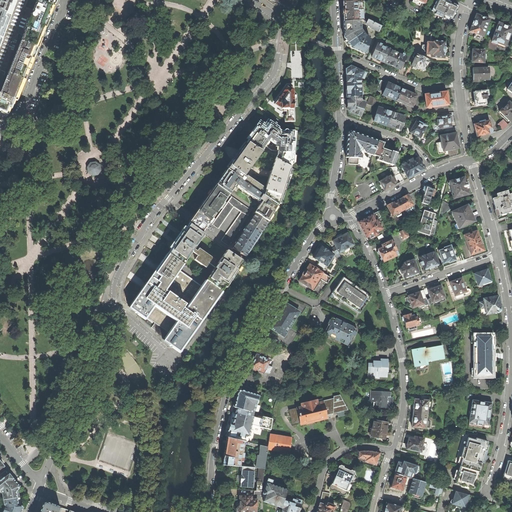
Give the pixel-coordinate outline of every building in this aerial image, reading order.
[(41,1),(38,0),(0,0),(0,110),(5,113),(7,107),(11,109),(15,98),(23,77),(32,55),(40,36),(41,32),(43,32),(52,9),(53,6),(41,1)] [(271,0),(272,0),(281,5),(289,8),(289,7),(292,9),(296,0),(271,0)] [(447,0),(436,0),(431,10),(436,13),(436,11),(444,15),(443,16),(450,20),(450,18),(454,20),(457,14),(456,13),(459,6),(450,1),(447,0)] [(343,11),(343,21),(358,20),(362,20),(362,2),(358,2),(342,2),(343,11)] [(473,23),(470,31),(475,34),(483,37),(489,20),(482,17),(476,15),(473,23)] [(344,41),(346,44),(361,33),(359,30),(358,20),(343,21),(344,31),(344,38),(346,40),(344,41)] [(368,20),(367,23),(367,25),(372,27),(371,28),(378,32),(381,26),(368,20)] [(491,42),(496,44),(497,44),(497,43),(505,46),(511,28),(505,26),(499,23),(492,41),(491,42)] [(356,50),(364,53),(370,40),(368,39),(369,37),(366,36),(365,37),(363,37),(361,33),(346,44),(348,46),(349,45),(350,47),(356,50)] [(387,39),(384,46),(390,48),(393,42),(387,39)] [(445,46),(446,42),(437,41),(432,40),(432,43),(427,42),(427,45),(422,45),(422,51),(426,51),(426,54),(431,55),(431,57),(444,58),(445,53),(445,52),(446,52),(446,51),(447,50),(447,49),(447,48),(446,48),(445,47),(445,46)] [(486,48),(493,51),(496,44),(491,42),(492,41),(490,40),(486,48)] [(379,43),(379,45),(377,44),(372,57),(378,60),(384,62),(390,50),(381,46),(382,44),(379,43)] [(400,69),(405,57),(404,56),(404,54),(402,53),(401,55),(390,50),(384,62),(392,66),(400,69)] [(470,56),(470,61),(472,61),(471,62),(484,63),(484,50),(472,50),(472,51),(471,51),(470,56)] [(410,51),(406,60),(410,62),(412,58),(414,54),(414,53),(410,51)] [(423,70),(424,68),(428,70),(435,63),(428,60),(414,54),(412,58),(414,59),(411,66),(413,67),(412,68),(416,69),(416,68),(417,69),(418,68),(420,69),(423,70)] [(346,70),(346,84),(360,83),(360,78),(360,77),(363,72),(356,69),(349,66),(346,68),(346,70)] [(472,75),(472,80),(489,79),(488,68),(472,69),(472,75)] [(361,92),(360,83),(346,84),(347,90),(347,97),(361,96),(361,95),(361,92)] [(394,86),(387,83),(383,94),(396,100),(401,89),(394,86)] [(293,101),(293,94),(293,89),(290,87),(289,88),(287,87),(286,88),(285,89),(283,92),(280,96),(278,99),(275,103),(282,108),(283,108),(294,108),(293,101)] [(410,93),(401,89),(396,100),(412,107),(417,96),(410,93)] [(488,96),(488,90),(474,92),(475,99),(476,106),(486,105),(486,99),(487,99),(486,96),(488,96)] [(426,108),(448,105),(446,92),(439,93),(436,93),(435,93),(432,93),(432,94),(425,95),(426,108)] [(361,96),(347,97),(347,109),(350,112),(354,113),(354,114),(355,114),(360,116),(360,115),(361,116),(365,103),(365,101),(364,101),(363,102),(362,102),(361,101),(361,96)] [(369,96),(367,103),(374,106),(374,105),(377,99),(369,96)] [(511,104),(509,102),(499,111),(511,122),(511,120),(511,104)] [(287,111),(287,115),(285,115),(285,121),(294,121),(294,108),(283,108),(283,111),(287,111)] [(378,108),(373,121),(380,123),(386,125),(391,112),(378,108)] [(404,117),(391,112),(386,125),(394,128),(400,130),(404,117)] [(436,120),(437,125),(439,125),(439,129),(451,127),(450,122),(453,122),(453,118),(452,115),(449,116),(449,115),(437,117),(438,120),(436,120)] [(503,119),(497,124),(502,130),(508,125),(503,119)] [(291,163),(292,154),(293,154),(295,140),(293,140),(294,131),(294,130),(288,130),(287,129),(285,129),(284,131),(282,131),(280,129),(279,127),(280,124),(278,123),(277,121),(275,121),(273,122),(269,120),(266,124),(264,123),(262,121),(258,126),(256,125),(252,130),(250,134),(251,135),(248,139),(247,141),(253,146),(261,150),(269,140),(275,145),(276,150),(277,154),(276,159),(290,167),(291,163)] [(485,135),(492,133),(489,121),(486,122),(486,120),(479,121),(480,123),(474,125),(475,131),(477,137),(485,135)] [(420,137),(423,133),(426,126),(419,122),(418,123),(415,122),(410,132),(415,135),(420,138),(420,137)] [(361,155),(359,152),(358,152),(358,149),(360,147),(363,148),(363,150),(365,152),(373,155),(378,141),(350,131),(347,133),(347,144),(346,157),(349,158),(358,158),(361,158),(361,155)] [(440,136),(441,142),(443,151),(459,148),(457,142),(459,142),(458,139),(458,136),(457,136),(456,133),(440,136)] [(226,170),(243,182),(246,177),(243,175),(261,150),(253,146),(247,141),(242,148),(232,163),(226,170)] [(397,153),(396,153),(396,151),(393,150),(393,152),(391,151),(391,152),(387,150),(382,148),(384,143),(378,141),(373,155),(378,157),(377,160),(392,166),(393,165),(397,154),(397,153)] [(404,172),(407,179),(424,170),(424,169),(424,167),(423,165),(421,164),(420,161),(418,158),(413,160),(412,158),(408,160),(409,162),(401,166),(404,172)] [(262,189),(260,194),(277,206),(284,185),(290,167),(276,159),(265,190),(262,189)] [(90,163),(87,167),(88,172),(92,175),(97,174),(100,170),(100,165),(95,162),(90,163)] [(221,177),(215,185),(228,194),(236,183),(239,184),(238,187),(259,201),(260,199),(262,201),(254,212),(255,213),(268,221),(277,206),(260,194),(243,182),(226,170),(221,177)] [(260,194),(262,189),(263,187),(246,176),(246,177),(243,182),(260,194)] [(390,176),(379,182),(384,190),(384,191),(390,188),(395,185),(394,183),(396,182),(393,176),(391,178),(390,176)] [(456,179),(449,181),(453,198),(468,194),(467,188),(468,188),(468,187),(467,183),(467,182),(466,182),(465,182),(464,177),(456,179)] [(209,221),(210,222),(222,204),(228,194),(215,185),(209,194),(196,213),(193,217),(189,223),(202,232),(206,226),(209,221)] [(424,193),(421,202),(427,204),(430,195),(432,196),(434,189),(431,188),(429,188),(428,186),(427,187),(426,185),(423,187),(422,189),(424,193)] [(491,195),(493,204),(497,216),(511,212),(511,194),(508,195),(507,191),(491,195)] [(403,198),(397,201),(403,210),(405,209),(406,211),(411,208),(410,206),(413,205),(408,195),(403,198)] [(221,241),(228,246),(252,211),(231,196),(212,224),(218,228),(233,207),(241,212),(221,241)] [(392,203),(387,206),(392,216),(396,214),(397,216),(401,213),(400,212),(403,210),(397,201),(392,203)] [(442,201),(437,219),(453,208),(442,201)] [(457,211),(451,213),(458,229),(474,222),(470,212),(467,205),(456,209),(457,211)] [(429,235),(429,233),(433,220),(435,214),(430,212),(423,211),(421,218),(426,219),(430,221),(429,225),(425,224),(420,222),(417,232),(429,235)] [(264,227),(268,221),(255,213),(248,225),(260,233),(264,227)] [(374,236),(378,235),(376,232),(382,229),(377,218),(375,219),(373,214),(358,222),(362,229),(366,237),(369,236),(373,234),(374,236)] [(202,232),(189,223),(183,232),(172,247),(168,253),(183,264),(189,256),(194,249),(204,234),(202,232)] [(257,238),(260,233),(248,225),(240,236),(253,244),(257,238)] [(405,229),(398,232),(402,240),(409,236),(405,229)] [(468,234),(463,235),(465,241),(467,241),(470,249),(468,249),(470,255),(475,254),(477,253),(480,252),(484,250),(482,244),(482,245),(479,236),(477,231),(473,232),(472,232),(468,233),(468,234)] [(335,237),(336,239),(332,241),(335,246),(338,253),(343,250),(345,253),(350,250),(348,247),(353,245),(346,233),(342,235),(341,234),(335,237)] [(249,250),(253,244),(240,236),(233,248),(245,256),(249,250)] [(391,240),(381,245),(382,247),(378,249),(378,250),(377,250),(377,252),(378,254),(379,255),(380,254),(381,255),(381,256),(380,257),(380,259),(381,260),(382,261),(383,261),(398,254),(393,242),(392,243),(391,240)] [(317,251),(313,257),(320,262),(326,266),(333,255),(333,254),(327,251),(328,250),(327,249),(322,246),(321,245),(317,251)] [(444,249),(438,251),(443,264),(448,262),(449,263),(452,262),(455,260),(454,256),(458,255),(456,248),(452,249),(450,245),(443,248),(444,249)] [(338,253),(335,246),(330,249),(333,251),(337,261),(341,259),(338,253)] [(197,251),(194,249),(189,256),(212,272),(217,265),(213,263),(215,260),(199,248),(197,251)] [(212,272),(206,281),(221,291),(242,261),(227,250),(217,265),(212,272)] [(421,257),(419,257),(421,262),(420,263),(421,266),(422,265),(423,270),(429,268),(430,269),(431,269),(433,269),(433,267),(438,265),(434,252),(425,255),(424,253),(421,255),(421,257)] [(180,351),(221,291),(206,281),(202,286),(179,270),(183,264),(168,253),(153,274),(129,308),(145,318),(147,315),(161,325),(170,331),(164,340),(180,351)] [(414,259),(403,263),(400,267),(400,269),(399,270),(399,271),(400,273),(400,274),(401,274),(402,273),(404,278),(408,277),(411,276),(414,275),(418,273),(414,259)] [(302,275),(298,281),(313,290),(320,279),(326,283),(330,277),(317,269),(314,267),(309,264),(306,270),(305,270),(303,272),(302,274),(302,275)] [(480,272),(474,274),(478,286),(491,281),(487,270),(480,272)] [(340,300),(360,314),(371,297),(343,277),(331,294),(340,300)] [(462,293),(466,292),(461,278),(455,280),(450,282),(451,287),(453,292),(454,296),(456,295),(457,298),(463,296),(462,293)] [(432,303),(435,303),(437,302),(440,300),(439,299),(444,297),(440,286),(433,288),(427,290),(429,295),(428,295),(429,298),(430,298),(432,303)] [(419,292),(422,301),(426,299),(423,290),(418,291),(418,292),(419,292)] [(414,294),(407,296),(412,308),(417,306),(418,309),(424,307),(422,301),(419,292),(418,292),(414,294)] [(340,300),(331,294),(329,297),(333,300),(338,303),(340,300)] [(485,308),(486,313),(486,314),(496,313),(497,312),(499,311),(499,310),(500,307),(499,302),(498,296),(483,299),(484,302),(484,304),(482,304),(483,308),(485,308)] [(269,327),(283,336),(299,312),(284,303),(277,314),(269,327)] [(408,327),(409,330),(416,328),(415,325),(419,324),(417,317),(414,318),(414,315),(411,316),(410,314),(401,316),(402,321),(404,321),(404,323),(406,328),(408,327)] [(323,333),(349,346),(357,329),(343,322),(331,317),(323,333)] [(473,378),(493,378),(493,360),(490,359),(490,356),(490,353),(493,352),(493,334),(473,334),(473,378)] [(425,349),(427,362),(444,359),(442,345),(425,349)] [(428,365),(427,362),(425,349),(425,347),(411,350),(413,357),(414,367),(428,365)] [(263,372),(267,365),(269,361),(264,358),(260,356),(256,354),(253,358),(252,358),(251,359),(250,360),(250,361),(250,362),(251,363),(248,368),(255,371),(255,370),(263,373),(263,372)] [(379,377),(387,377),(387,372),(388,372),(388,371),(388,368),(388,360),(380,359),(380,362),(373,362),(372,364),(368,364),(368,373),(373,373),(373,378),(379,379),(379,377)] [(263,372),(269,373),(272,367),(267,365),(263,372)] [(234,406),(255,412),(259,396),(240,390),(237,392),(236,396),(237,397),(235,401),(234,406)] [(392,397),(390,397),(390,392),(370,391),(370,402),(373,402),(373,408),(390,408),(390,405),(392,405),(392,401),(392,397)] [(334,396),(334,398),(334,413),(337,413),(344,411),(348,410),(340,395),(334,396)] [(331,414),(334,413),(334,398),(322,401),(326,416),(332,415),(331,414)] [(326,416),(322,401),(322,399),(301,404),(302,407),(296,408),(300,423),(300,425),(315,421),(327,418),(326,416)] [(427,408),(428,402),(428,401),(421,400),(414,399),(413,406),(413,414),(427,415),(427,408)] [(489,414),(490,411),(491,409),(490,409),(491,403),(472,400),(469,420),(470,420),(472,423),(476,424),(476,425),(481,426),(481,424),(485,425),(487,423),(488,423),(488,419),(489,419),(489,418),(489,414)] [(253,417),(255,412),(234,406),(233,409),(232,412),(235,413),(235,414),(232,423),(232,424),(229,423),(228,431),(238,434),(238,436),(244,438),(245,435),(249,436),(251,425),(253,417)] [(300,423),(296,408),(288,410),(292,424),(300,423)] [(411,427),(425,428),(429,428),(429,421),(426,421),(427,415),(413,414),(412,419),(411,427)] [(262,419),(253,417),(251,425),(270,430),(272,419),(262,417),(262,419)] [(371,437),(384,439),(386,430),(387,422),(374,420),(371,437)] [(238,434),(228,431),(227,437),(237,440),(238,436),(238,434)] [(269,434),(267,447),(267,450),(289,453),(292,437),(269,434)] [(241,457),(242,450),(242,446),(242,445),(242,444),(241,444),(241,441),(237,440),(227,437),(224,450),(223,458),(223,460),(223,465),(239,466),(240,462),(242,462),(242,458),(241,457)] [(406,449),(421,452),(423,443),(422,443),(423,438),(414,437),(413,439),(408,438),(408,442),(406,449)] [(484,451),(486,445),(487,441),(475,438),(475,440),(467,438),(465,447),(463,447),(460,457),(462,458),(459,466),(478,471),(482,458),(484,459),(484,457),(485,455),(483,455),(484,451)] [(261,467),(261,468),(264,468),(266,455),(267,450),(267,447),(261,446),(260,456),(258,455),(257,464),(262,465),(261,467)] [(364,462),(376,465),(378,459),(380,453),(374,451),(370,451),(366,451),(361,451),(358,451),(358,458),(365,460),(364,462)] [(509,478),(511,479),(511,462),(507,461),(505,467),(503,475),(510,477),(509,478)] [(406,477),(409,478),(410,478),(412,479),(414,473),(416,473),(418,466),(413,465),(413,466),(403,462),(403,463),(399,462),(399,463),(398,463),(396,468),(394,473),(406,477)] [(352,477),(353,476),(355,473),(354,471),(351,469),(350,470),(343,468),(342,466),(340,465),(338,466),(337,468),(337,470),(336,472),(336,474),(334,473),(333,476),(348,484),(349,482),(352,477)] [(454,483),(473,489),(475,483),(476,479),(478,471),(459,466),(458,471),(455,480),(454,483)] [(259,468),(256,491),(261,491),(264,468),(261,468),(259,468)] [(253,482),(253,480),(254,471),(241,471),(241,475),(241,481),(240,487),(253,487),(253,482)] [(15,480),(9,473),(4,477),(3,476),(0,479),(0,493),(2,492),(3,499),(19,496),(18,489),(19,485),(15,480)] [(390,488),(401,492),(404,483),(406,477),(394,473),(392,481),(390,488)] [(340,494),(343,496),(345,495),(346,492),(345,491),(346,489),(348,484),(333,476),(331,479),(333,480),(332,482),(331,484),(330,485),(329,487),(330,489),(332,490),(334,490),(339,493),(340,494)] [(273,505),(281,507),(284,500),(287,490),(271,484),(272,480),(267,479),(262,494),(265,495),(263,501),(270,504),(269,505),(271,506),(273,506),(273,505)] [(409,492),(421,496),(425,482),(413,479),(410,487),(409,492)] [(251,494),(251,497),(252,497),(251,499),(257,500),(260,500),(261,491),(256,491),(254,490),(254,494),(251,494)] [(452,504),(452,505),(464,509),(466,503),(467,504),(469,495),(456,491),(453,499),(452,499),(451,500),(451,501),(450,501),(451,502),(451,503),(452,504)] [(320,501),(328,501),(330,494),(322,492),(320,501)] [(21,504),(19,496),(3,499),(4,504),(5,504),(2,511),(21,511),(23,507),(21,504)] [(252,497),(251,497),(239,496),(239,501),(239,507),(238,507),(236,509),(236,511),(237,511),(255,511),(256,506),(257,506),(257,500),(251,499),(252,497)] [(297,511),(298,511),(300,505),(298,504),(299,503),(296,502),(296,501),(296,500),(289,498),(289,500),(287,501),(284,500),(281,507),(283,508),(281,511),(297,511)] [(339,511),(346,511),(350,505),(348,502),(344,500),(342,501),(341,503),(343,503),(341,508),(339,511)] [(43,504),(39,511),(58,511),(61,507),(55,505),(46,502),(43,504)] [(190,509),(192,511),(195,511),(200,506),(195,502),(190,509)] [(332,511),(335,506),(327,503),(326,506),(320,503),(319,508),(317,511),(332,511)] [(403,511),(404,511),(404,509),(403,507),(402,507),(402,506),(386,503),(385,508),(384,508),(383,511),(382,511),(403,511)]
